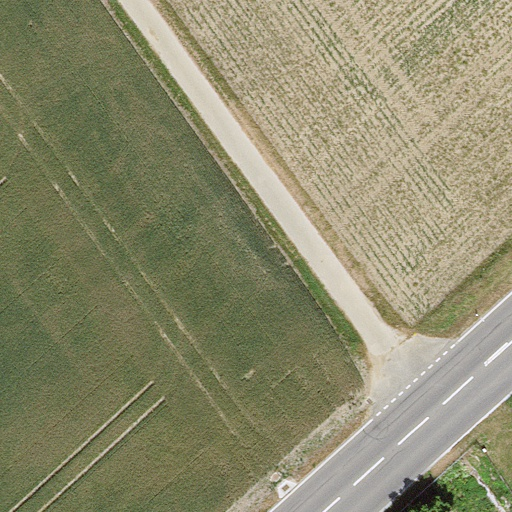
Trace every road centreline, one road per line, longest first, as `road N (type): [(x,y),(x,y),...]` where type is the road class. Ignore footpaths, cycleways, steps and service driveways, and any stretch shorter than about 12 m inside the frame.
road 1 (track): [(133,0),(434,415)]
road 2 (primary): [(326,511),(511,345)]
